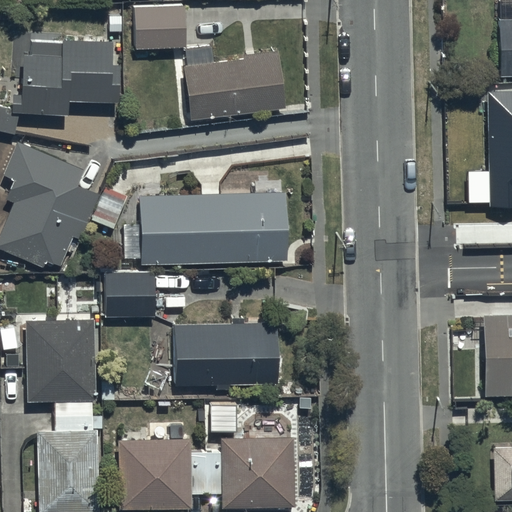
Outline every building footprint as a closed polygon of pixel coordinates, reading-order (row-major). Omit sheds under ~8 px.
[(126,6),(127,48),(177,47),(177,38),(182,38),(181,12),(175,12),(175,5),(126,6)] [(511,18),(493,19),(495,78),(511,77),(511,18)] [(51,41),(23,40),(22,54),(13,54),(10,93),(3,92),(2,108),(0,108),(0,129),(6,131),(9,112),(58,114),(59,98),(108,100),(109,63),(101,63),(101,40),(51,38),(51,41)] [(270,55),(174,65),(179,118),(275,108),(270,55)] [(511,92),(488,92),(490,207),(511,206),(511,92)] [(74,169),(9,141),(0,162),(0,177),(5,179),(0,191),(0,200),(5,202),(0,214),(0,250),(37,266),(40,258),(52,264),(65,235),(73,238),(92,197),(67,186),(74,169)] [(120,193),(98,185),(85,219),(107,228),(120,193)] [(131,259),(131,263),(276,259),(274,191),(126,195),(127,223),(117,223),(118,259),(131,259)] [(146,272),(98,271),(97,316),(146,317),(146,272)] [(511,387),(511,312),(472,314),(475,397),(497,396),(497,388),(511,387)] [(225,323),(165,324),(166,385),(208,384),(208,389),(222,389),(222,385),(268,384),(267,321),(236,322),(236,316),(224,317),(225,323)] [(86,320),(17,320),(18,400),(46,400),(46,430),(30,430),(30,511),(92,511),(92,426),(95,426),(95,416),(86,416),(86,320)] [(219,401),(200,401),(201,428),(220,427),(219,401)] [(182,439),(109,439),(109,507),(182,507),(182,493),(211,493),(211,506),(286,506),(286,435),(212,435),(212,450),(182,450),(182,439)] [(511,445),(485,446),(486,499),(511,498),(511,445)]
